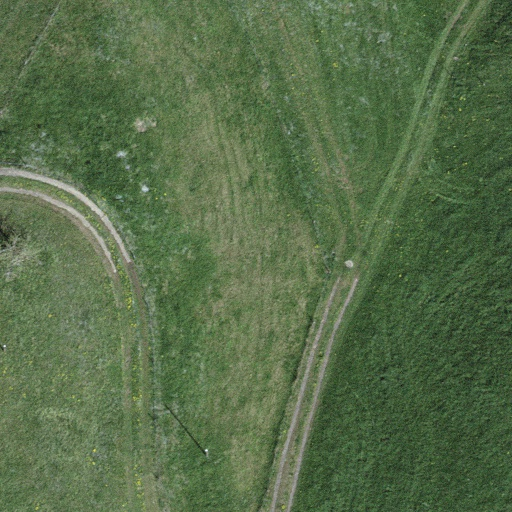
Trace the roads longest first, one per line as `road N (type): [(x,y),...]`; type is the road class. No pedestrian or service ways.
road 1 (track): [(0,190),(51,193),(134,267),(155,385),(151,511)]
road 2 (track): [(282,511),(345,272)]
